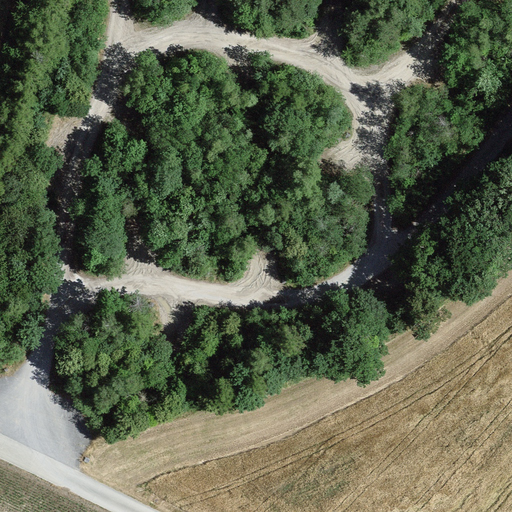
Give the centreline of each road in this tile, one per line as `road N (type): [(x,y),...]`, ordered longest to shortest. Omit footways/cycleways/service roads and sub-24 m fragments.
road 1 (track): [(111,51),(223,35),(313,66),(351,100),(389,170),(381,234),(355,294),(221,307),(62,284)]
road 2 (track): [(0,422),(47,350),(120,0)]
road 3 (track): [(355,294),(463,187),(511,120)]
road 4 (track): [(143,511),(0,444)]
road 5 (track): [(471,0),(417,59),(351,100)]
